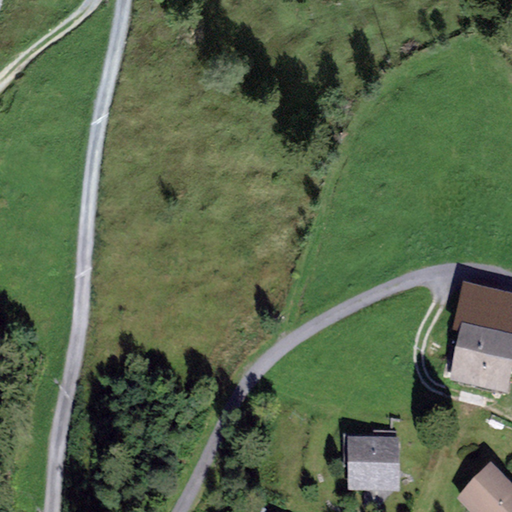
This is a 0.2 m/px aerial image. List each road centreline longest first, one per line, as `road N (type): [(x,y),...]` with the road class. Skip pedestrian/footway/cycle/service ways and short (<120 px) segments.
road 1 (track): [(50,511),(80,314),(92,155),(124,0)]
road 2 (track): [(511,285),(458,273),(408,279),(308,327),(234,398),(179,511)]
road 3 (track): [(458,273),(424,328),(421,372),(432,387),(501,409),(511,405)]
road 4 (track): [(0,84),(93,0)]
